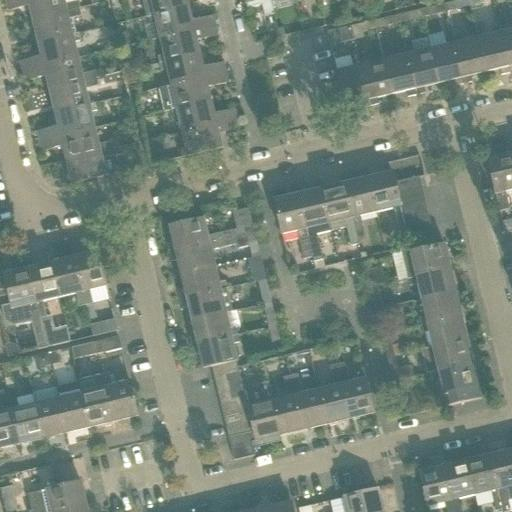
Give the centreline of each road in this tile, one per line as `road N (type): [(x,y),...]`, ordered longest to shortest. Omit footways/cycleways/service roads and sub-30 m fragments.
road 1 (residential): [(511,417),(193,493),(123,200)]
road 2 (residential): [(454,118),(511,373)]
road 3 (residential): [(123,200),(320,151)]
road 4 (residential): [(0,103),(31,204),(59,214),(123,200)]
road 5 (residential): [(320,151),(454,118)]
